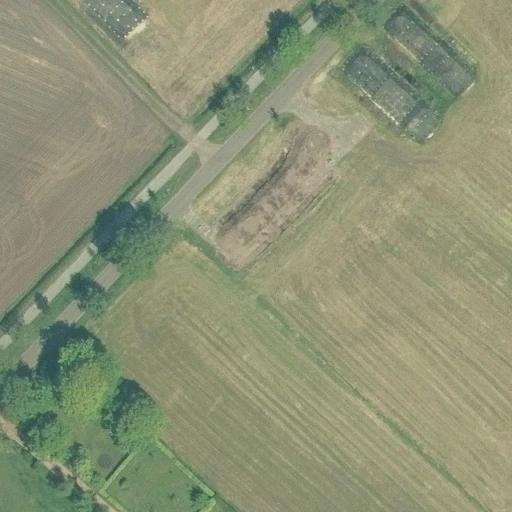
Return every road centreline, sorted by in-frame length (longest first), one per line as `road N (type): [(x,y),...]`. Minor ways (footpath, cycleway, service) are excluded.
road 1 (unclassified): [(0,394),(376,0)]
road 2 (track): [(50,0),(216,170)]
road 3 (track): [(0,421),(100,511)]
